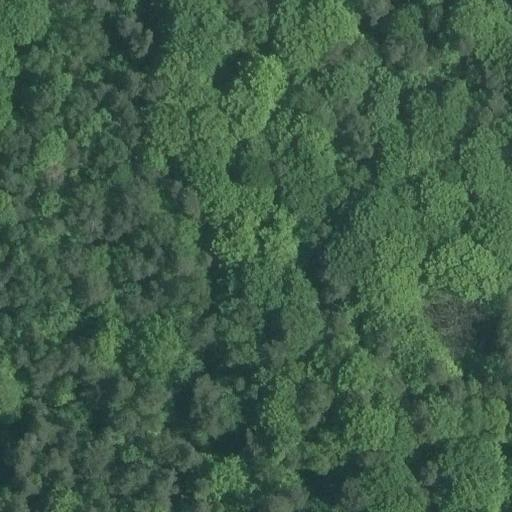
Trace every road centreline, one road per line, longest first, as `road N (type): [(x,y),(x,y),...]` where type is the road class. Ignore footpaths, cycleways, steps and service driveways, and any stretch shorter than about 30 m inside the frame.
road 1 (track): [(124,0),(195,187),(239,466),(237,511)]
road 2 (track): [(0,146),(48,0)]
road 3 (track): [(511,45),(399,0)]
